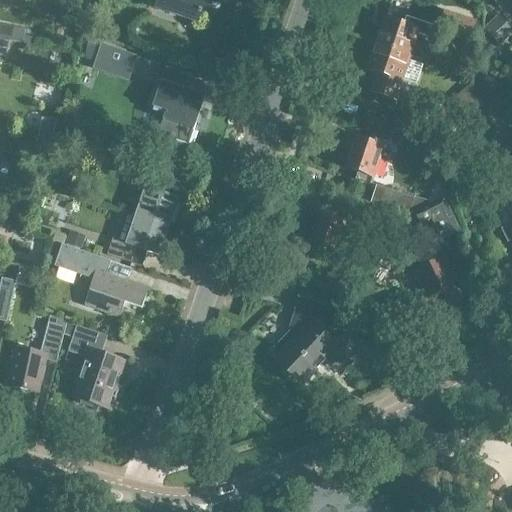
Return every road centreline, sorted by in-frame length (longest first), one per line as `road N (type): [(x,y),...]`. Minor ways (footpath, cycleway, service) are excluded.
road 1 (residential): [(136,496),(303,0)]
road 2 (tertiary): [(511,361),(234,494),(201,502),(136,496)]
road 3 (tertiary): [(136,496),(0,462)]
